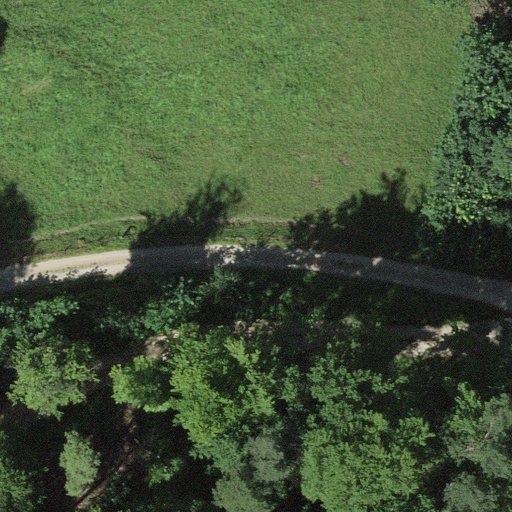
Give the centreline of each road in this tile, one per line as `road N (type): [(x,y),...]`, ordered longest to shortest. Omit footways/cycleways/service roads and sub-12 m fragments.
road 1 (track): [(511,337),(263,331),(159,342),(62,378),(0,420)]
road 2 (track): [(0,277),(151,253),(511,282)]
